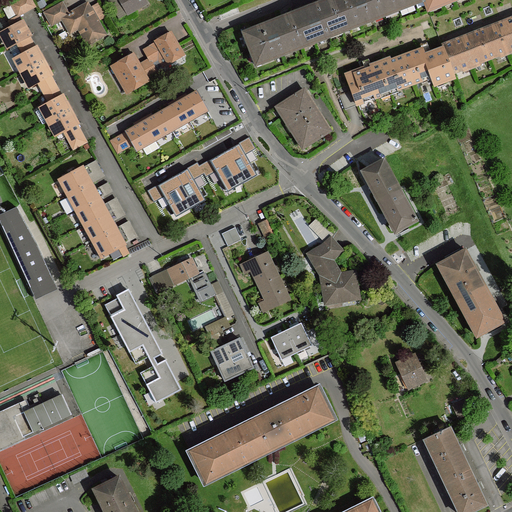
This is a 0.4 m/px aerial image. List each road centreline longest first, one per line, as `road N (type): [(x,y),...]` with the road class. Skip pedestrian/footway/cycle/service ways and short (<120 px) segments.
road 1 (residential): [(511,429),(452,335),(302,178)]
road 2 (residential): [(302,178),(78,289)]
road 3 (residential): [(302,178),(203,32)]
